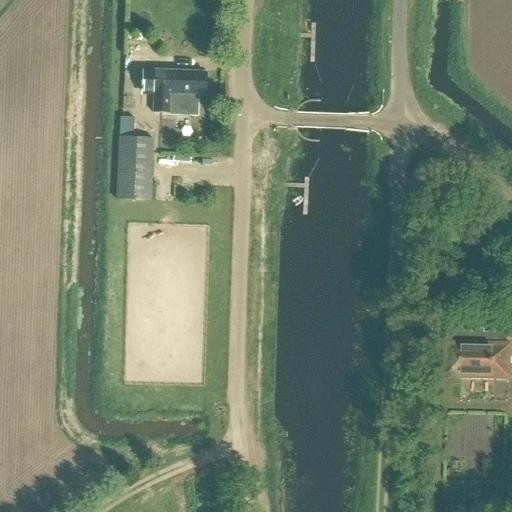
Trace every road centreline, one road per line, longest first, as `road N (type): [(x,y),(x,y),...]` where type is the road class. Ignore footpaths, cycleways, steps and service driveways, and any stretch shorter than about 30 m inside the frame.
road 1 (unclassified): [(381,511),(400,122)]
road 2 (unclassified): [(242,119),(237,398)]
road 3 (unclassified): [(400,122),(511,198)]
road 4 (unclassified): [(400,122),(404,0)]
